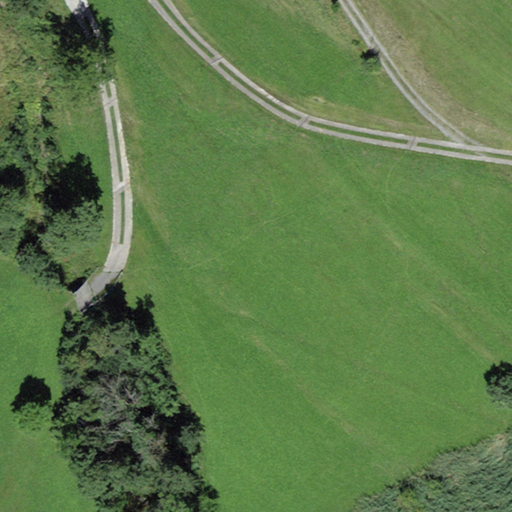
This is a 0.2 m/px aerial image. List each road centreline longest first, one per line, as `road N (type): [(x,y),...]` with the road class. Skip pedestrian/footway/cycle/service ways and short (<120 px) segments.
road 1 (track): [(511,161),(331,132),(284,112),(188,37),(160,0)]
road 2 (track): [(73,0),(106,90),(117,267),(98,292),(31,335)]
road 3 (track): [(471,155),(422,113),(343,0)]
